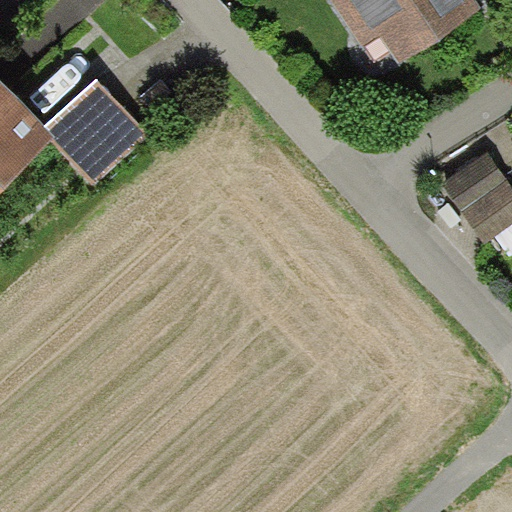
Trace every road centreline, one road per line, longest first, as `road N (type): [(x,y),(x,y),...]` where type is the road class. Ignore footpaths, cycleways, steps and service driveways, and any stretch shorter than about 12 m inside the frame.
road 1 (residential): [(357,186),(189,0)]
road 2 (residential): [(511,360),(357,186)]
road 3 (residential): [(357,186),(511,86)]
road 4 (residential): [(511,425),(419,511)]
